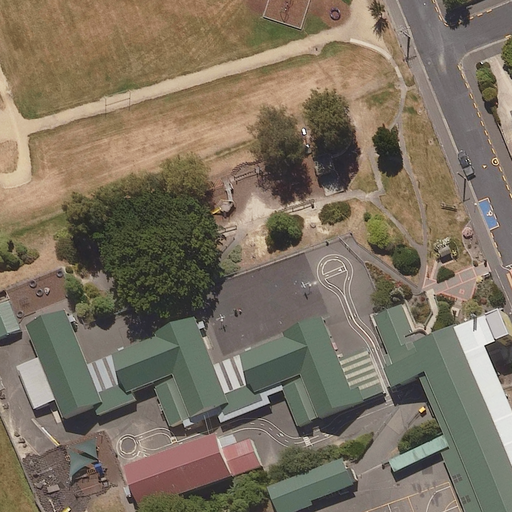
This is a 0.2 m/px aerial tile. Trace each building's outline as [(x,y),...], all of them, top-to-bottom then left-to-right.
[(0,337),(22,329),(11,301),(0,305),(0,337)] [(509,339),(499,314),(466,327),(463,321),(419,338),(406,304),(376,316),(392,359),(386,362),(395,386),(425,375),(453,447),(445,450),(468,511),(511,511),(511,443),(476,352),(509,339)] [(156,382),(173,426),(185,422),(187,427),(220,414),(223,422),(272,403),(269,395),(286,389),(300,426),(387,392),(371,351),(343,362),(326,317),(286,332),(288,337),(217,364),(198,316),(157,333),(159,338),(91,364),(69,309),(31,323),(44,357),(21,365),(37,407),(59,399),(66,418),(96,407),(100,415),(138,400),(134,391),(156,382)] [(254,439),(227,448),(222,433),(131,465),(145,507),(263,466),(254,439)] [(312,501),(356,484),(346,458),(271,487),(281,511),(294,511),(314,505),(312,501)]
